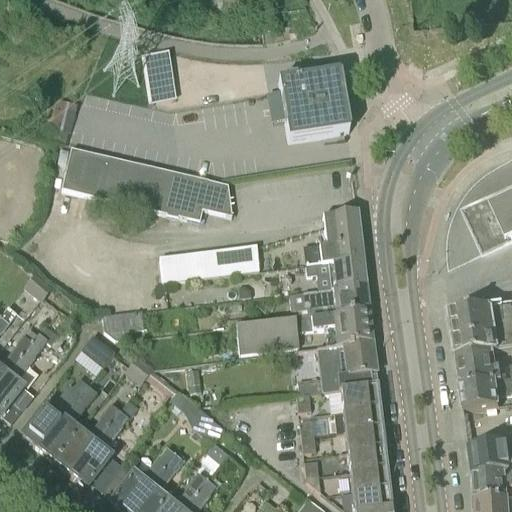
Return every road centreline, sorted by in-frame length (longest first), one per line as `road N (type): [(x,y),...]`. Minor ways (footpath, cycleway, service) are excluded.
road 1 (residential): [(417,130),(388,176),(383,232),(419,511)]
road 2 (residential): [(440,511),(408,237),(413,202),(438,152)]
road 3 (residential): [(417,130),(389,92),(371,0)]
